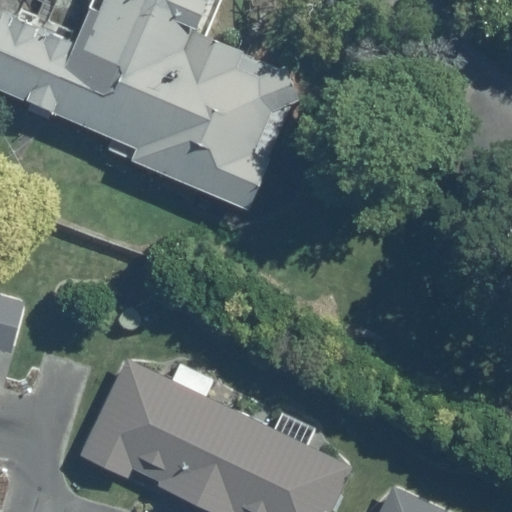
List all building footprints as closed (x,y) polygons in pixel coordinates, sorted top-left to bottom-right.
[(91,0),(79,29),(8,0),(6,0),(0,15),(0,87),(121,137),(115,153),(271,217),(328,78),(217,33),(230,0),(91,0)] [(0,299),(0,352),(8,354),(21,305),(0,299)] [(116,362),(71,460),(114,480),(119,470),(152,483),(149,490),(189,508),(233,414),(116,362)] [(322,511),(344,464),(233,414),(189,508),(196,511),(322,511)] [(443,511),(385,483),(370,511),(443,511)]
